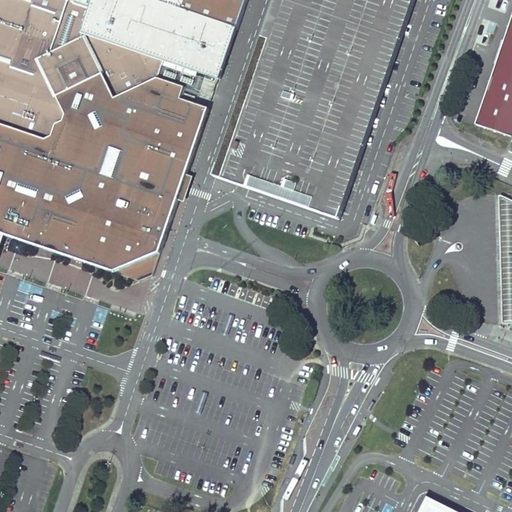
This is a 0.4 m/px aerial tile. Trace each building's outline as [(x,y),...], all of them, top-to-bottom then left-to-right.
[(0,0),(0,230),(7,233),(118,272),(143,281),(156,276),(164,254),(185,188),(247,0),(0,0)] [(343,222),(422,0),(283,0),(219,178),(224,179),(244,187),(343,222)] [(511,22),(477,125),(511,136),(511,22)] [(511,323),(511,200),(503,196),(500,197),(503,324),(511,323)] [(442,511),(424,503),(419,511),(442,511)]
